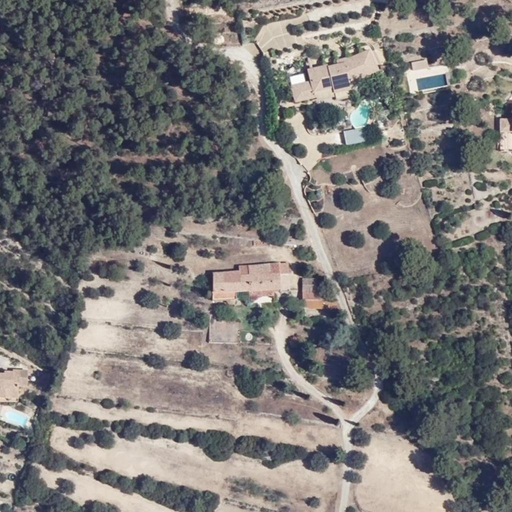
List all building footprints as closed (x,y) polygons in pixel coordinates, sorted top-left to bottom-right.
[(338,55),(339,59),(327,63),(317,65),(316,63),(298,68),(301,79),(281,84),(285,100),(306,95),(307,88),(323,84),(324,90),(345,85),(343,78),(368,66),(358,46),(338,55)] [(337,54),(326,57),(327,63),(339,59),(338,55),(337,54)] [(426,59),(410,63),(412,71),(428,67),(426,59)] [(412,79),(415,94),(448,88),(445,73),(412,79)] [(268,276),(287,275),(287,265),(268,266),(268,276)] [(237,276),(237,272),(224,272),(224,281),(241,283),(241,292),(249,291),(272,291),(278,291),(278,294),(287,294),(287,275),(268,276),(268,266),(247,266),(247,276),(237,276)] [(247,266),(236,267),(237,272),(237,276),(247,276),(247,266)] [(235,292),(241,292),(241,283),(224,281),(224,272),(212,273),(213,301),(226,302),(226,303),(228,305),(230,306),(232,305),(234,303),(235,301),(235,292)] [(317,284),(301,283),(301,295),(317,296),(317,284)] [(317,296),(301,295),(301,303),(331,305),(332,297),(317,296)] [(330,315),(330,318),(337,319),(337,305),(331,305),(301,303),(300,309),(321,310),(321,314),(330,315)] [(21,375),(31,375),(31,364),(18,364),(18,365),(6,365),(6,367),(0,366),(0,379),(2,379),(1,386),(21,387),(21,380),(21,375)]
